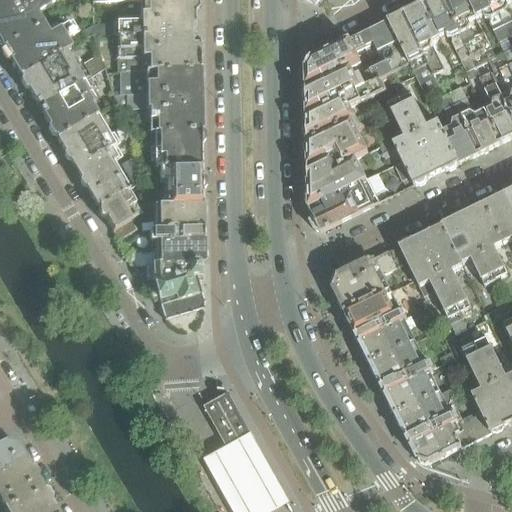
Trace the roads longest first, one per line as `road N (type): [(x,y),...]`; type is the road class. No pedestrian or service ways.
road 1 (residential): [(243,330),(197,362),(174,367),(145,359),(0,110)]
road 2 (tertiary): [(228,0),(243,330)]
road 3 (residential): [(283,290),(302,269),(511,164)]
road 4 (tertiary): [(409,511),(312,373),(283,290)]
road 5 (tertiary): [(283,290),(271,40)]
road 6 (tertiary): [(243,330),(335,511)]
